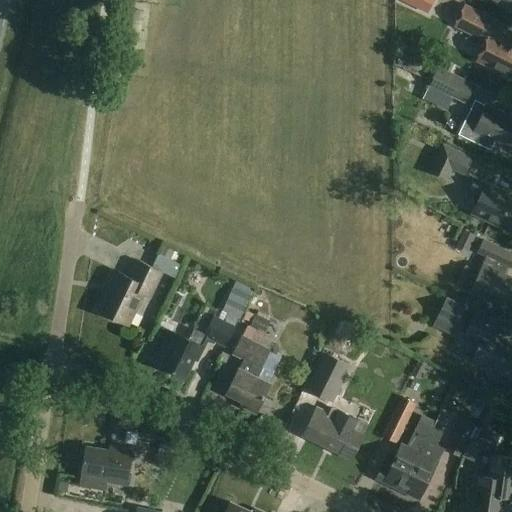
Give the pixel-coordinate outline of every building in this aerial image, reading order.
[(511,0),(490,0),(511,10),(511,0)] [(505,25),(465,5),(454,25),(486,41),(476,60),(511,78),(511,43),(499,37),(505,25)] [(475,84),(411,53),(404,69),(430,82),(428,86),(465,104),(475,84)] [(511,118),(475,100),(471,109),(471,110),(459,133),(491,149),(492,148),(491,148),(495,140),(511,148),(511,118)] [(473,158),(443,144),(430,171),(448,180),(453,171),(465,176),(473,158)] [(504,193),(475,179),(470,189),(481,194),(472,213),(511,231),(511,198),(503,195),(504,193)] [(450,224),(445,238),(463,244),(468,230),(450,224)] [(511,264),(511,252),(484,240),(478,252),(487,256),(471,291),(510,310),(511,305),(511,277),(504,274),(508,266),(511,267),(511,264)] [(187,256),(164,245),(153,267),(139,261),(131,278),(116,271),(108,286),(111,287),(99,311),(128,325),(143,294),(149,298),(162,272),(176,279),(187,256)] [(248,312),(255,292),(240,286),(232,307),(248,312)] [(466,307),(447,298),(438,317),(458,326),(466,307)] [(500,324),(475,312),(464,336),(481,344),(473,360),(511,378),(511,345),(494,337),(500,324)] [(235,326),(213,316),(205,334),(194,329),(189,339),(177,334),(161,366),(186,378),(194,360),(197,362),(209,338),(225,346),(235,326)] [(359,340),(335,329),(306,390),(335,403),(352,365),(348,363),(359,340)] [(271,349),(242,335),(232,355),(250,364),(246,373),(239,369),(227,394),(244,402),(242,406),(256,413),(276,374),(262,368),(271,349)] [(417,403),(402,396),(383,436),(399,443),(417,403)] [(365,432),(317,408),(303,436),(351,460),(365,432)] [(477,425),(464,418),(447,450),(461,457),(477,425)] [(401,492),(433,428),(420,421),(406,450),(400,447),(396,455),(389,452),(376,480),(401,492)] [(442,432),(433,428),(401,492),(418,501),(438,462),(437,461),(443,449),(436,446),(442,432)] [(133,449),(110,445),(109,450),(85,446),(81,473),(110,478),(109,483),(127,486),(133,449)] [(468,488),(465,510),(474,511),(473,511),(502,511),(504,497),(511,497),(511,457),(492,455),(488,490),(468,488)] [(252,511),(230,502),(224,511),(263,511),(254,508),(252,511)]
